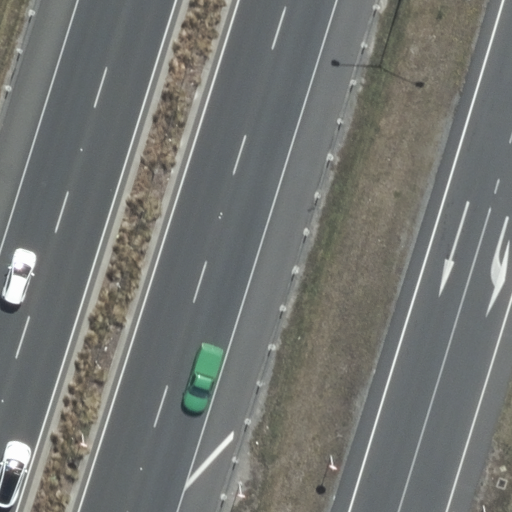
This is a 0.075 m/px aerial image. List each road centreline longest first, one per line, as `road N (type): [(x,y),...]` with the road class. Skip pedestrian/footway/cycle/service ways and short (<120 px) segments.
road 1 (trunk): [(286,0),(124,511)]
road 2 (trunk): [(511,98),(394,511)]
road 3 (trunk): [(0,396),(121,0)]
